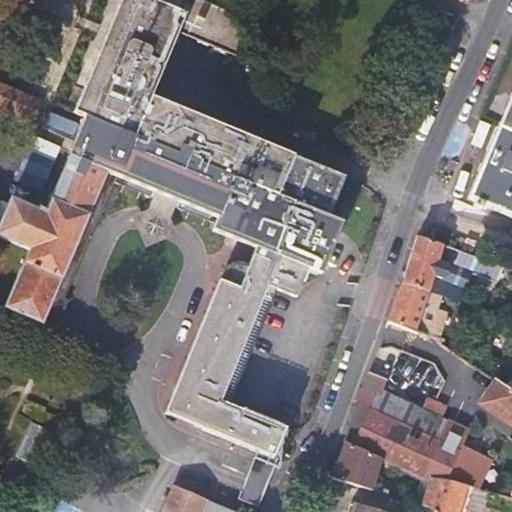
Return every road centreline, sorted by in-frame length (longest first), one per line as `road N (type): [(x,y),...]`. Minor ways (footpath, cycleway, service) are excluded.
road 1 (residential): [(490,23),(412,193),(286,511)]
road 2 (unknown): [(141,384),(96,353),(78,326),(81,278),(110,228)]
